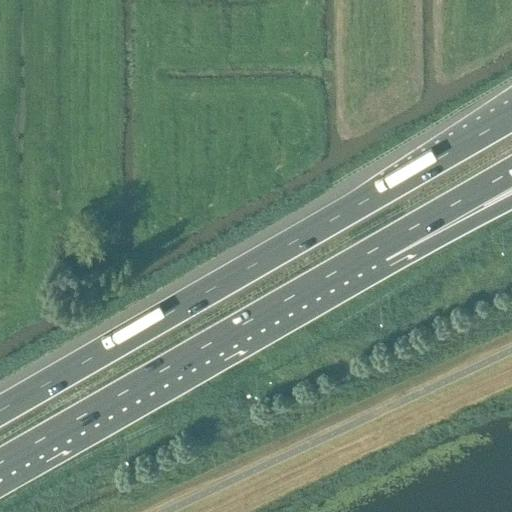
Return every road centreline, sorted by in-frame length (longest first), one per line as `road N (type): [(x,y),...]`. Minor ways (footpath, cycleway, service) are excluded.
road 1 (motorway): [(511,116),(0,409)]
road 2 (motorway): [(0,462),(373,250)]
road 3 (motorway): [(373,250),(511,170)]
road 4 (motorway): [(373,250),(511,199)]
